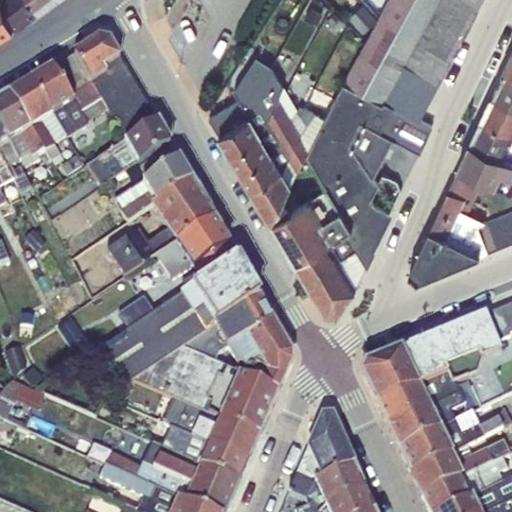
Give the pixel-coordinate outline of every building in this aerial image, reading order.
[(0,0),(12,28),(38,8),(31,0),(0,0)] [(0,0),(0,35),(12,28),(0,0)] [(31,0),(38,8),(49,0),(31,0)] [(388,0),(346,79),(419,118),(479,6),(467,0),(388,0)] [(363,3),(348,16),(364,34),(378,18),(363,3)] [(99,39),(74,55),(108,112),(125,141),(157,121),(110,41),(99,38),(99,39)] [(511,51),(503,71),(511,75),(511,51)] [(108,112),(74,55),(53,68),(87,125),(108,112)] [(236,85),(236,86),(249,67),(265,77),(272,65),(256,55),(236,85)] [(262,134),(285,84),(272,65),(265,77),(249,67),(236,86),(236,85),(234,89),(239,98),(221,110),(209,117),(230,153),(262,134)] [(87,125),(53,68),(31,81),(66,140),(88,127),(87,125)] [(511,75),(503,71),(492,94),(511,103),(511,75)] [(352,228),(296,262),(327,314),(337,315),(356,286),(374,251),(372,246),(389,213),(376,206),(371,199),(379,182),(372,177),(391,140),(420,153),(432,125),(419,118),(346,79),(326,118),(308,153),(328,188),(352,228)] [(66,140),(31,81),(9,94),(44,157),(52,170),(64,162),(55,147),(66,140)] [(272,152),(298,106),(289,90),(290,88),(285,84),(262,134),(230,153),(241,170),(272,152)] [(44,157),(9,94),(0,99),(0,156),(13,182),(21,197),(32,191),(20,168),(14,172),(12,168),(21,162),(25,169),(44,157)] [(511,103),(492,94),(481,117),(511,132),(511,103)] [(282,170),(315,112),(300,104),(298,106),(272,152),(241,170),(251,188),(282,170)] [(308,153),(326,118),(315,112),(282,170),(251,188),(272,222),(308,153)] [(469,142),(511,161),(511,132),(481,117),(469,142)] [(171,144),(157,121),(125,141),(124,142),(125,144),(87,169),(100,190),(138,165),(171,144)] [(511,161),(469,142),(458,166),(484,178),(511,191),(511,190),(511,161)] [(191,179),(171,144),(138,165),(149,182),(115,204),(124,219),(149,204),(191,179)] [(0,188),(13,182),(0,156),(0,213),(2,218),(10,213),(0,192),(0,188)] [(76,158),(60,167),(67,179),(83,169),(76,158)] [(429,229),(479,254),(487,251),(476,224),(488,219),(469,210),(484,178),(458,166),(429,229)] [(214,218),(191,179),(149,204),(167,231),(148,243),(139,231),(107,253),(124,279),(156,258),(214,218)] [(58,214),(77,195),(63,182),(44,201),(58,214)] [(272,222),(296,262),(352,228),(328,188),(272,222)] [(476,224),(487,251),(511,240),(511,209),(488,219),(476,224)] [(237,257),(214,218),(156,258),(172,282),(193,269),(201,281),(237,257)] [(429,229),(409,271),(418,279),(479,254),(429,229)] [(31,231),(22,240),(37,254),(46,245),(31,231)] [(0,269),(10,265),(1,243),(0,243),(0,269)] [(259,296),(237,257),(201,281),(154,313),(128,330),(96,352),(121,389),(133,381),(181,348),(241,308),(259,296)] [(275,325),(259,296),(241,308),(257,335),(275,325)] [(144,299),(119,316),(128,330),(154,313),(144,299)] [(511,304),(486,315),(497,344),(511,338),(509,335),(511,334),(511,304)] [(291,353),(275,325),(257,335),(241,308),(181,348),(215,363),(219,354),(227,349),(238,366),(235,372),(279,392),(292,362),(292,353),(291,353)] [(34,315),(21,314),(18,336),(31,338),(34,315)] [(361,374),(362,375),(376,404),(446,369),(454,385),(477,375),(481,362),(502,354),(497,344),(486,315),(365,365),(361,374)] [(71,322),(58,331),(71,351),(84,342),(71,322)] [(71,351),(67,354),(76,367),(93,356),(84,342),(71,351)] [(5,353),(14,379),(27,367),(20,348),(5,353)] [(279,392),(235,372),(215,363),(181,348),(133,381),(174,399),(259,437),(279,392)] [(458,393),(454,385),(446,369),(376,404),(387,426),(458,393)] [(24,387),(13,382),(0,394),(0,416),(7,419),(16,402),(24,387)] [(24,387),(16,402),(36,413),(44,398),(24,387)] [(279,392),(259,437),(262,438),(281,393),(279,392)] [(465,405),(458,393),(387,426),(398,451),(456,422),(451,412),(465,405)] [(248,462),(259,437),(174,399),(162,425),(248,462)] [(456,422),(398,451),(411,475),(466,448),(511,424),(505,412),(494,417),(495,419),(479,428),(472,414),(456,422)] [(333,416),(323,416),(288,496),(303,502),(305,503),(311,506),(312,506),(309,498),(314,481),(354,463),(333,416)] [(239,483),(248,462),(162,425),(160,424),(151,444),(239,483)] [(466,448),(411,475),(421,497),(502,459),(511,456),(503,441),(460,463),(458,460),(469,454),(466,448)] [(206,511),(226,511),(239,483),(151,444),(140,468),(110,453),(105,465),(206,511)] [(502,459),(421,497),(428,511),(445,511),(504,485),(503,483),(499,475),(507,470),(502,459)] [(364,487),(354,463),(314,481),(309,498),(312,506),(311,506),(297,511),(321,511),(328,503),(364,487)] [(206,511),(105,465),(100,478),(143,497),(152,500),(146,511),(206,511)] [(504,485),(445,511),(493,511),(511,503),(511,478),(503,483),(504,485)] [(370,511),(374,510),(364,487),(328,503),(321,511),(370,511)] [(303,502),(288,496),(285,503),(300,509),(303,502)] [(146,511),(152,500),(143,497),(136,511),(137,511),(146,511)] [(511,511),(511,503),(493,511),(511,511)]
